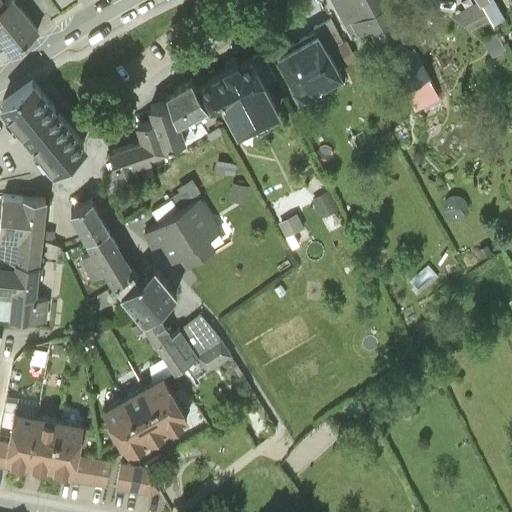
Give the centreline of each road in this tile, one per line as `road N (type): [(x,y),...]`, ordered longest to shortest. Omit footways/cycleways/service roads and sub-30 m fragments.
road 1 (residential): [(225,0),(217,36),(113,134),(89,171),(110,217),(169,274)]
road 2 (secondary): [(0,83),(129,0)]
